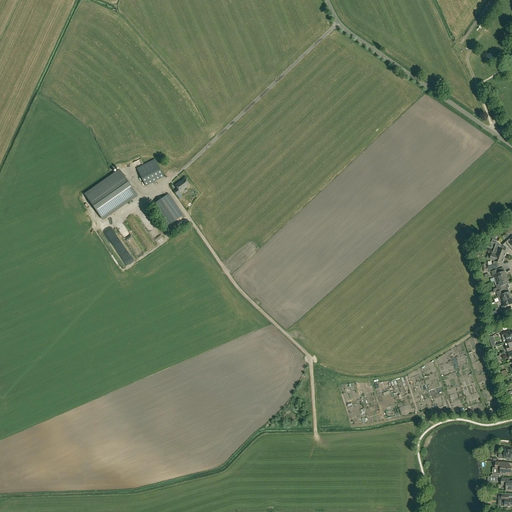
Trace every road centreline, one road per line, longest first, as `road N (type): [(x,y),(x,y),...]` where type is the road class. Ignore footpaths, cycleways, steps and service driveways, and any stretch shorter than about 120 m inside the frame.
road 1 (track): [(182,169),(164,186),(237,287),(307,353),(315,433)]
road 2 (unclassified): [(182,169),(338,22)]
road 3 (unclassified): [(511,145),(338,22)]
road 4 (track): [(343,378),(403,374),(476,330)]
